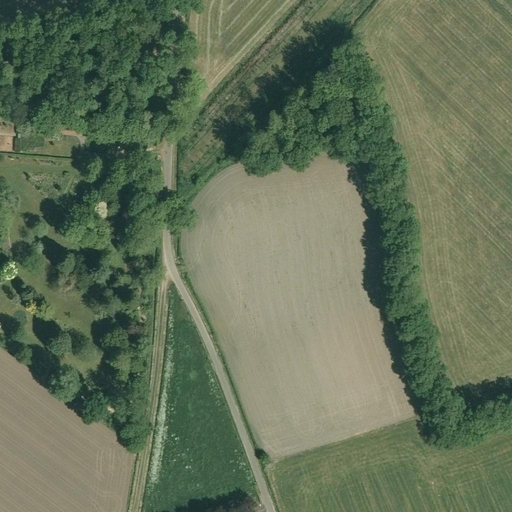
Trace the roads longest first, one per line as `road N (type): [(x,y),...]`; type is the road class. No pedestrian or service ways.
road 1 (unclassified): [(270,511),(170,261)]
road 2 (unclassified): [(176,0),(170,261)]
road 3 (track): [(131,511),(170,261)]
road 4 (tertiary): [(0,47),(143,0)]
